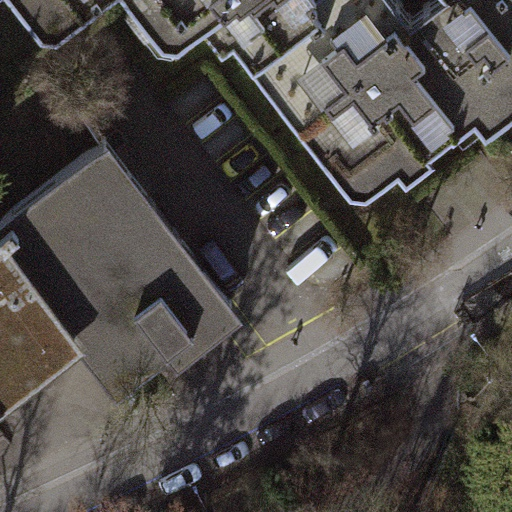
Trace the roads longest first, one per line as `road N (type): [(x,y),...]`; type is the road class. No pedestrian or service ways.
road 1 (residential): [(416,321),(289,400),(50,511)]
road 2 (residential): [(416,321),(432,389),(421,424),(367,484),(328,511)]
